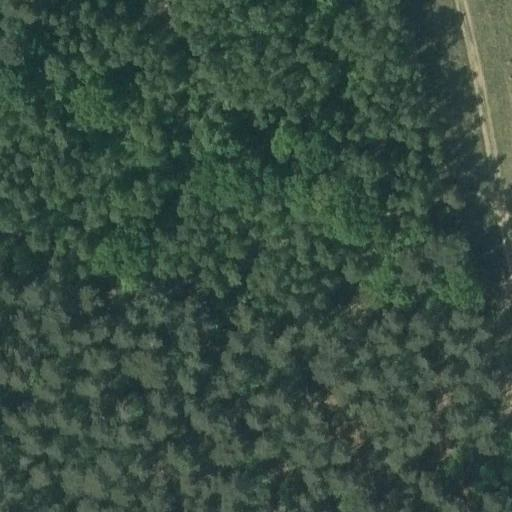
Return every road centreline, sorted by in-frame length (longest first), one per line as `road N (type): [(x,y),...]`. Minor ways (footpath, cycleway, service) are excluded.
road 1 (track): [(115,291),(493,190)]
road 2 (track): [(454,0),(511,259)]
road 3 (track): [(199,511),(115,291)]
road 4 (track): [(115,291),(0,218)]
